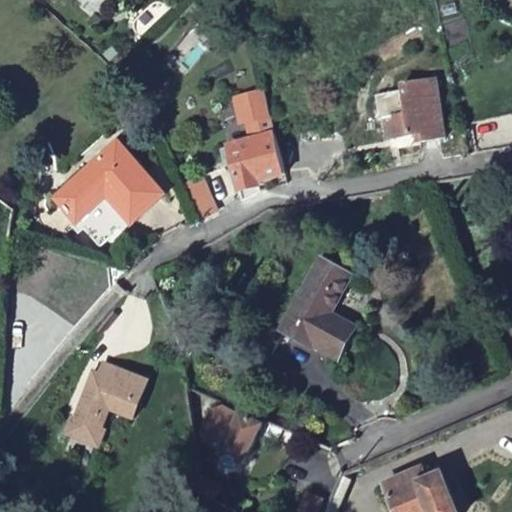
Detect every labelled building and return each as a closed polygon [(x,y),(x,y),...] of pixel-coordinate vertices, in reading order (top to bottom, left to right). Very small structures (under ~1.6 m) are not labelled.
[(446,138),(438,80),(403,85),(404,92),(377,96),(380,119),(387,118),(390,139),(416,136),(417,142),(446,138)] [(285,175),(280,155),(275,133),(264,89),(232,98),(240,123),(245,121),(250,140),(228,146),(233,165),(239,192),(259,187),(258,182),(285,175)] [(117,143),(57,202),(103,249),(163,192),(117,143)] [(233,165),(228,146),(219,149),(224,167),(233,165)] [(298,151),(280,155),(285,175),(286,178),(304,173),(298,151)] [(191,190),(207,221),(217,216),(211,204),(208,205),(198,186),(191,190)] [(321,262),(285,328),(335,355),(352,325),(331,314),(351,277),(321,262)] [(147,379),(104,362),(97,378),(91,376),(75,417),(72,416),(66,431),(98,444),(104,429),(101,428),(109,407),(123,412),(135,417),(145,391),(143,390),(147,379)] [(101,428),(104,429),(123,412),(109,407),(101,428)] [(243,465),(263,425),(230,408),(228,411),(223,408),(215,411),(203,432),(206,440),(223,450),(220,453),(223,455),(219,463),(223,472),(225,468),(231,472),(237,471),(241,464),(243,465)] [(422,469),(384,485),(396,511),(458,511),(442,475),(427,481),(422,469)] [(336,511),(351,480),(342,476),(326,511),(336,511)] [(219,486),(200,477),(188,488),(212,500),(219,486)] [(320,511),(325,502),(309,494),(301,511),(320,511)]
